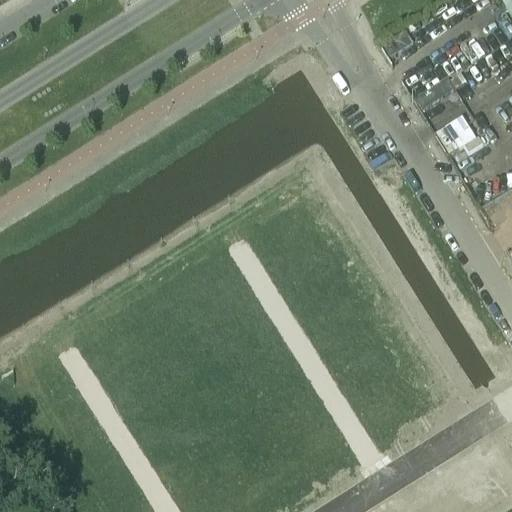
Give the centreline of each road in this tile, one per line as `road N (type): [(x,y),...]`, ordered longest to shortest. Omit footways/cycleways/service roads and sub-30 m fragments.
road 1 (unclassified): [(511,321),(309,0)]
road 2 (secondary): [(0,164),(264,0)]
road 3 (secondary): [(160,0),(0,101)]
